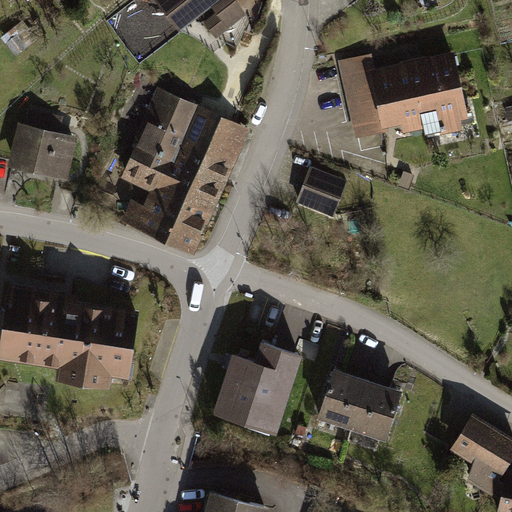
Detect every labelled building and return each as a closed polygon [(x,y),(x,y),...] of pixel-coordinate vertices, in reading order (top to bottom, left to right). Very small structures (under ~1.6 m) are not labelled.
[(160,0),(181,26),(211,3),(215,0),(160,0)] [(246,12),(237,0),(215,0),(211,3),(216,11),(204,21),(216,36),(246,12)] [(373,52),(339,59),(355,135),(426,120),(428,131),(471,122),(456,48),(431,53),(430,51),(413,55),(400,58),(400,60),(376,65),(373,52)] [(194,252),(249,126),(159,87),(147,115),(151,117),(139,144),(135,142),(121,176),(148,188),(143,199),(131,194),(120,220),(194,252)] [(19,119),(9,161),(69,175),(79,133),(61,128),(64,114),(29,106),(26,120),(19,119)] [(347,179),(312,166),(299,199),(334,213),(347,179)] [(9,279),(0,331),(0,357),(56,367),(54,376),(112,386),(114,376),(125,378),(137,307),(66,295),(67,289),(9,279)] [(231,348),(213,410),(279,430),(303,349),(261,337),(256,355),(231,348)] [(336,364),(319,415),(386,437),(403,386),(398,385),(341,365),(336,364)] [(511,433),(473,410),(451,447),(473,460),(470,480),(501,499),(506,479),(501,476),(506,468),(511,458),(511,433)] [(501,499),(498,511),(511,511),(511,465),(509,465),(506,479),(501,499)] [(218,482),(209,511),(268,511),(273,497),(218,482)]
